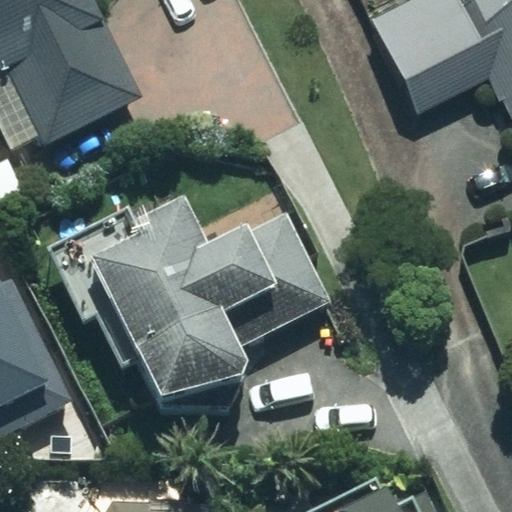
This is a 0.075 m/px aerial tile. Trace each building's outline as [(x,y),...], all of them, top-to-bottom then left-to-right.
[(0,0),(0,171),(135,104),(82,0),(0,0)] [(511,0),(507,0),(460,28),(443,0),(440,0),(367,43),(404,105),(468,67),(511,141),(511,0)] [(88,350),(106,340),(158,438),(246,390),(237,373),(334,320),(283,225),(203,269),(178,222),(134,246),(124,227),(44,270),(88,350)] [(0,450),(79,409),(16,291),(0,299),(0,450)] [(378,511),(368,490),(322,511),(378,511)]
